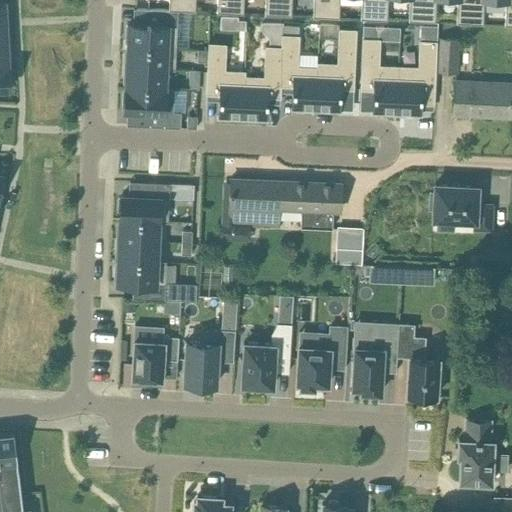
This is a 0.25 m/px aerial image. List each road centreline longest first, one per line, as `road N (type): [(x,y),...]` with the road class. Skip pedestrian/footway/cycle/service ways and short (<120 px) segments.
road 1 (residential): [(122,405),(373,419),(388,435),(390,454),(372,475),(163,463)]
road 2 (residential): [(89,138),(79,393)]
road 3 (residential): [(89,138),(281,142)]
road 4 (residential): [(385,154),(388,131),(369,123),(296,122),(281,142)]
road 5 (residential): [(96,0),(89,138)]
road 6 (residential): [(511,166),(385,154)]
